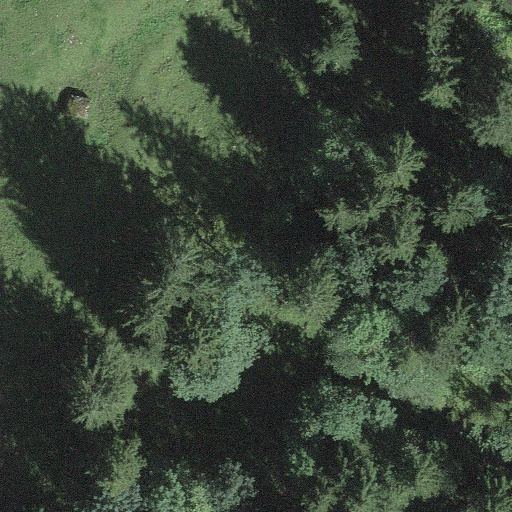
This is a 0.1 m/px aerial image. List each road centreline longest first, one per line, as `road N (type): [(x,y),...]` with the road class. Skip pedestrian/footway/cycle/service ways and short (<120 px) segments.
road 1 (track): [(511,361),(461,373),(119,344),(0,354)]
road 2 (track): [(231,354),(207,405),(209,469),(221,511)]
